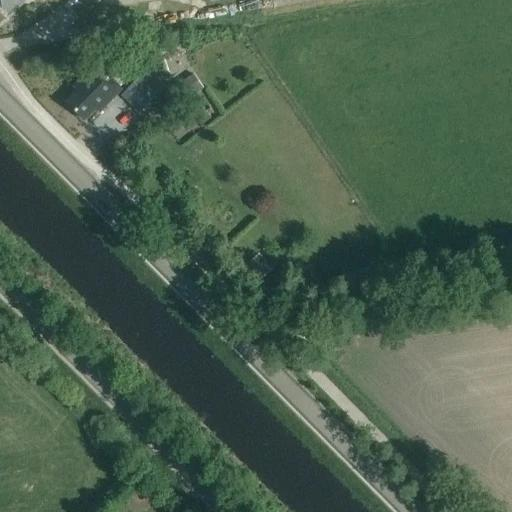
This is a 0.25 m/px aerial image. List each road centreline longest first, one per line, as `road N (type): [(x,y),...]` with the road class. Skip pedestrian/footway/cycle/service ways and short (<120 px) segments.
road 1 (secondary): [(407,511),(0,101)]
road 2 (unclassified): [(227,511),(0,283)]
